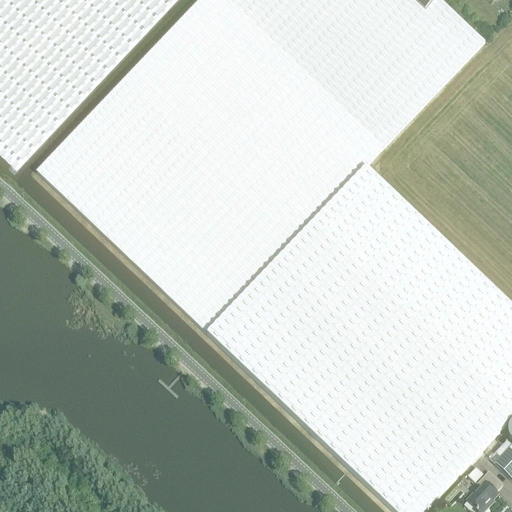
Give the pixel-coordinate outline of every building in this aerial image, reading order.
[(0,0),(0,149),(18,166),(174,0),(0,0)] [(485,44),(438,0),(437,0),(425,13),(410,0),(202,0),(152,53),(36,175),(114,248),(207,336),(312,226),(367,167),(410,122),(485,44)] [(410,0),(425,13),(437,0),(410,0)] [(312,226),(207,336),(242,369),(317,440),(391,511),(425,511),(511,421),(511,307),(367,167),(312,226)] [(490,461),(489,462),(494,467),(511,448),(507,443),(490,461)] [(511,448),(494,467),(511,482),(511,448)] [(476,471),(469,479),(475,485),(483,477),(476,471)] [(480,489),(467,502),(476,511),(486,511),(489,509),(487,507),(498,496),(496,494),(503,487),(489,474),(477,486),(480,489)]
